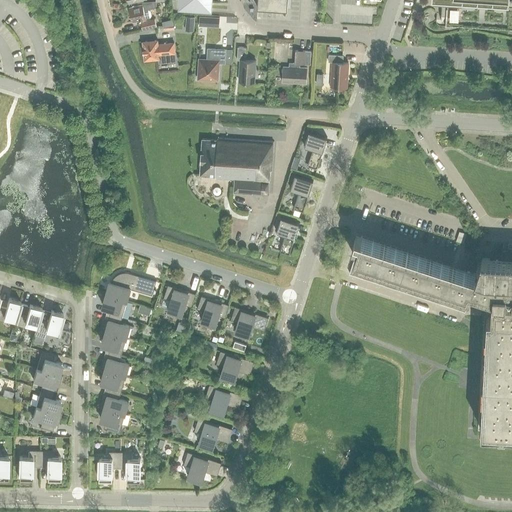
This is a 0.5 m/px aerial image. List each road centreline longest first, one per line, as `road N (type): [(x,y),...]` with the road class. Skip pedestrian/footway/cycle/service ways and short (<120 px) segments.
road 1 (residential): [(296,298),(118,239),(80,109),(0,82)]
road 2 (unclassified): [(77,499),(207,501),(231,490),(296,298)]
road 3 (unclassified): [(356,116),(156,104),(126,77),(100,0)]
road 4 (residential): [(77,499),(79,300),(0,277)]
road 5 (unclassified): [(296,298),(356,116)]
road 6 (unclassified): [(511,126),(356,116)]
road 7 (unclassified): [(381,37),(244,29)]
